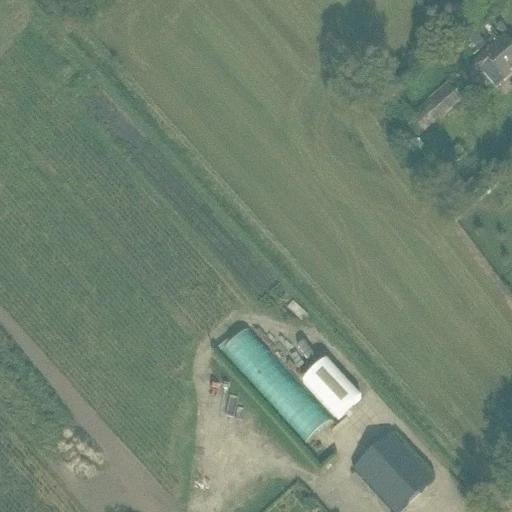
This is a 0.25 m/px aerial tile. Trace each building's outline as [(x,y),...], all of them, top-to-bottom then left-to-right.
[(511,74),(511,47),(504,38),(503,37),(472,64),(495,90),(511,74)] [(407,121),(422,138),(461,102),(446,86),(407,121)] [(447,155),(456,165),(466,157),(457,147),(447,155)] [(451,174),(435,188),(459,214),(466,208),(465,207),(473,199),(451,174)] [(245,331),(222,352),(309,444),(330,424),(245,331)] [(313,347),(292,367),(358,439),(379,420),(313,347)] [(354,471),(382,502),(391,511),(400,511),(433,483),(391,437),(354,471)]
